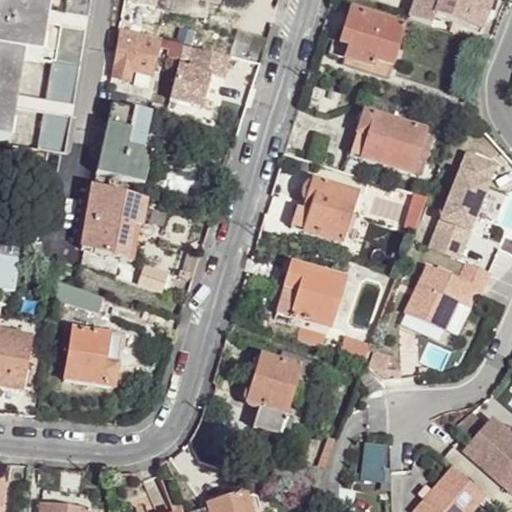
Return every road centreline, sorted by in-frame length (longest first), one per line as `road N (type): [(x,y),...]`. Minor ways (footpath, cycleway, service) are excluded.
road 1 (residential): [(310,0),(182,410),(156,441),(127,451),(0,442)]
road 2 (residential): [(105,0),(76,173)]
